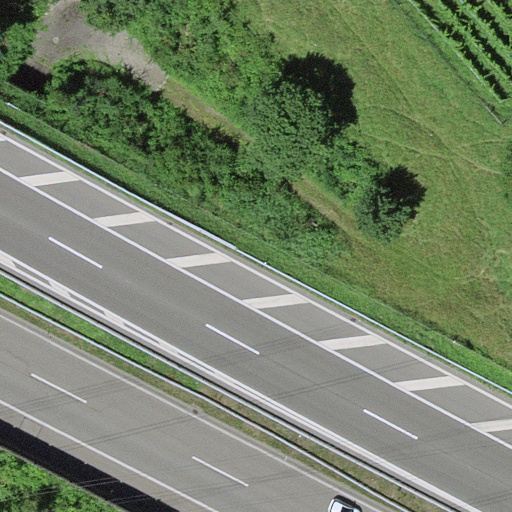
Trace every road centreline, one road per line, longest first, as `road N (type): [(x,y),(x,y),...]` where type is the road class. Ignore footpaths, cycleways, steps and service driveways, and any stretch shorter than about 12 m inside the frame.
road 1 (motorway): [(511,485),(0,207)]
road 2 (motorway): [(0,358),(297,511)]
road 3 (track): [(0,125),(21,85),(83,10)]
